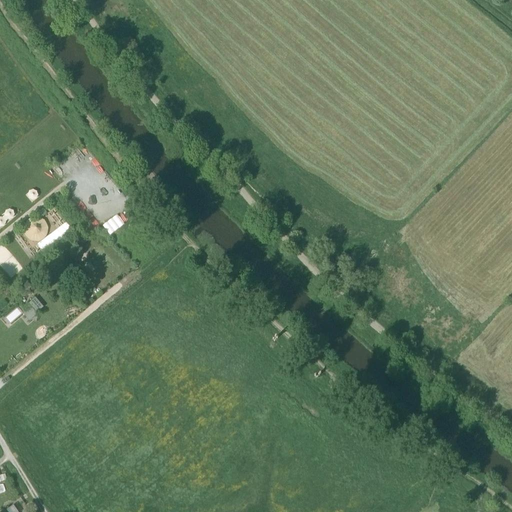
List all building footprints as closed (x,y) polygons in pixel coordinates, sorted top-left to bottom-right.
[(20,200),(19,203),(20,207),(24,209),(28,208),(30,204),(28,200),(24,198),(20,200)] [(43,209),(35,215),(39,221),(47,214),(43,209)] [(0,229),(2,229),(4,226),(4,225),(7,222),(7,223),(12,222),(14,218),(12,214),(8,212),(4,213),(2,217),(3,218),(0,220),(0,229)] [(66,224),(37,245),(43,253),(72,232),(66,224)] [(35,298),(28,304),(31,307),(37,314),(44,309),(35,298)] [(37,315),(37,314),(31,307),(23,314),(29,322),(37,315)]
